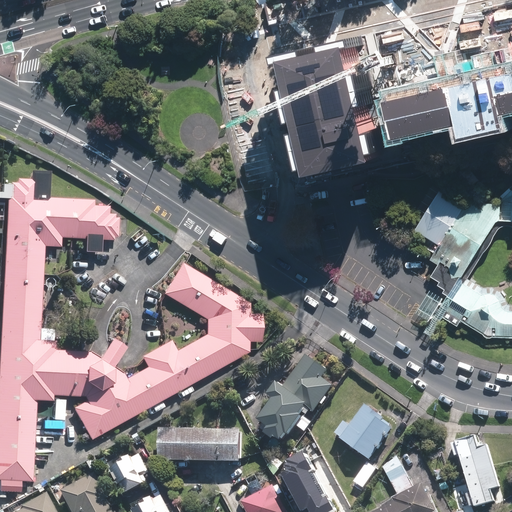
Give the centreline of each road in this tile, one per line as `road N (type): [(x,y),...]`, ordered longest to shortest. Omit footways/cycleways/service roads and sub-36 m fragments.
road 1 (secondary): [(122,168),(426,365),(511,396)]
road 2 (secondary): [(122,168),(92,162),(0,115)]
